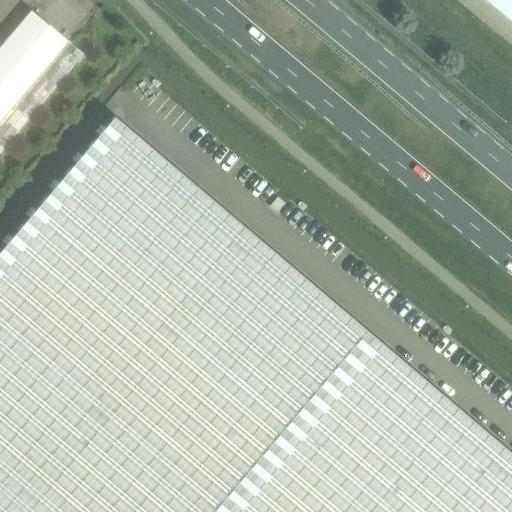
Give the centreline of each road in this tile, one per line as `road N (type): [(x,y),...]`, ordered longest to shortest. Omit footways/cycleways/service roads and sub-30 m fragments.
road 1 (primary): [(201,0),(511,261)]
road 2 (primary): [(511,176),(303,0)]
